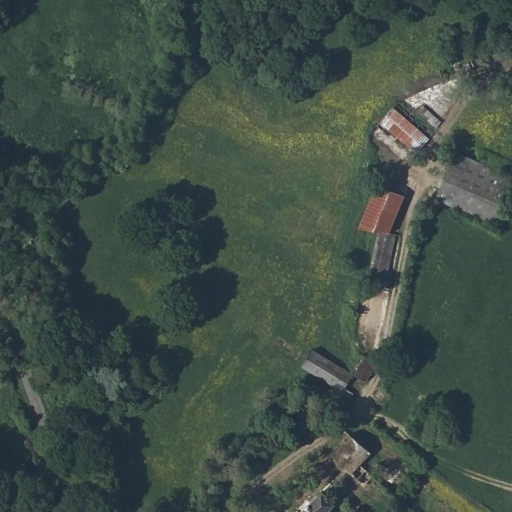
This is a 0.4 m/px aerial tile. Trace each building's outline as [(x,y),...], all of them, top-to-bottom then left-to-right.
[(466,58),(441,69),(446,80),(471,69),(466,58)] [(392,101),(384,109),(376,117),(411,152),(426,136),(392,101)] [(422,105),(417,109),(434,127),(439,122),(422,105)] [(511,182),(449,155),(429,200),(493,228),(511,185),(511,182)] [(378,231),(369,277),(385,281),(395,234),(390,233),(397,194),(388,191),(389,182),(379,180),(377,189),(368,187),(360,227),(378,231)] [(312,349),(302,365),(342,391),(353,375),(312,349)] [(370,358),(372,352),(361,350),(360,354),(352,373),(367,380),(375,361),(370,358)] [(360,464),(370,453),(350,434),(331,454),(364,485),(372,476),(360,464)] [(382,485),(393,494),(408,477),(398,468),(397,468),(382,485)] [(321,491),(300,511),(327,511),(334,504),(321,491)]
